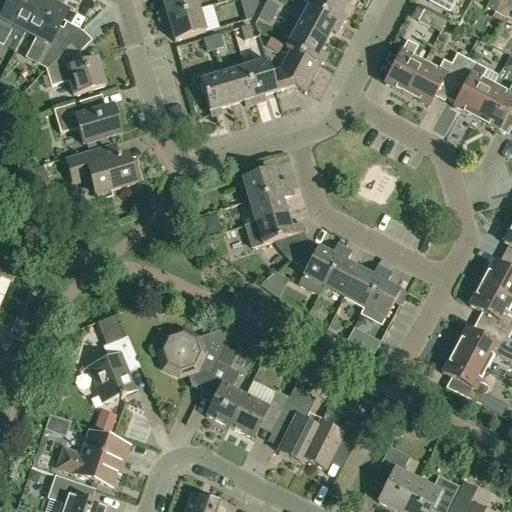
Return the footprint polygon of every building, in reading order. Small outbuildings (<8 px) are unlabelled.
[(25,33),(42,1),(39,0),(10,0),(4,13),(0,10),(0,9),(1,0),(0,0),(0,45),(3,47),(13,27),(25,33)] [(163,22),(198,11),(195,0),(161,0),(165,11),(160,13),(163,22)] [(256,0),(238,0),(245,22),(250,20),(258,6),(256,0)] [(341,15),(347,3),(341,0),(311,0),(308,8),(341,26),(345,17),(341,15)] [(429,0),(428,2),(446,12),(452,0),(455,1),(455,0),(429,0)] [(505,19),(511,3),(511,0),(489,0),(486,8),(505,19)] [(46,70),(68,47),(53,39),(67,14),(42,1),(25,33),(36,39),(26,59),(46,70)] [(265,11),(277,18),(282,10),(269,3),(265,11)] [(336,34),(341,26),(308,8),(297,28),(325,43),(332,31),(336,34)] [(198,11),(163,22),(165,31),(170,29),(174,43),(205,34),(198,11)] [(273,26),(277,18),(265,11),(261,19),(273,26)] [(446,23),(424,11),(417,22),(440,34),(446,23)] [(502,23),(505,19),(495,13),(494,13),(492,18),(502,23)] [(511,22),(505,19),(502,23),(511,28),(511,22)] [(240,30),(244,44),(253,41),(249,28),(240,30)] [(319,55),(325,43),(297,28),(285,49),(290,52),(290,51),(319,66),(323,58),(319,55)] [(211,39),(215,53),(224,50),(220,37),(211,39)] [(207,55),(215,53),(211,39),(203,42),(207,55)] [(267,49),(280,55),(284,47),(272,41),(267,49)] [(412,58),(417,48),(407,42),(384,85),(406,97),(424,64),(412,58)] [(68,47),(46,70),(46,71),(51,88),(69,82),(73,97),(105,87),(97,61),(74,68),(72,62),(79,54),(70,46),(68,47)] [(304,94),(319,66),(290,51),(290,52),(280,71),(270,74),(269,74),(275,93),(293,88),(304,94)] [(455,81),(467,60),(457,55),(451,66),(443,61),(437,72),(424,64),(406,97),(428,109),(443,82),(452,87),(456,81),(455,81)] [(511,59),(510,58),(503,71),(511,75),(511,59)] [(453,108),(475,120),(493,88),(481,82),(487,71),(467,60),(455,81),(456,81),(465,86),(453,108)] [(269,74),(270,74),(267,62),(244,69),(255,105),(264,102),(262,97),(275,93),(269,74)] [(246,108),(255,105),(244,69),(222,76),(232,107),(244,103),(246,108)] [(219,110),(232,107),(222,76),(200,82),(210,118),(220,115),(219,110)] [(511,111),(511,85),(507,95),(493,88),(475,120),(498,132),(510,110),(511,111)] [(82,103),(53,111),(60,135),(78,130),(83,146),(120,135),(112,109),(86,116),(82,103)] [(112,146),(65,160),(73,185),(90,180),(95,197),(135,185),(126,156),(116,159),(112,146)] [(249,203),(291,190),(288,182),(277,185),(272,171),(242,180),(249,203)] [(46,173),(36,176),(41,194),(52,191),(46,173)] [(255,225),(286,215),(282,201),(293,198),(291,190),(249,203),(255,225)] [(302,226),(290,229),(286,215),(255,225),(246,228),(252,250),(262,247),(275,243),(289,261),(307,245),(303,235),(304,234),(302,226)] [(511,226),(503,244),(511,248),(511,226)] [(298,286),(319,297),(323,289),(344,250),(337,246),(331,256),(318,249),(317,250),(307,245),(289,261),(306,271),(302,277),(298,286)] [(343,299),(359,271),(346,264),(352,253),(344,250),(323,289),(343,299)] [(0,307),(4,298),(0,296),(0,278),(11,284),(18,269),(0,255),(0,307)] [(511,273),(493,263),(481,285),(511,301),(511,273)] [(363,310),(384,271),(377,267),(371,278),(359,271),(343,299),(363,310)] [(384,271),(363,310),(384,321),(400,293),(386,286),(392,275),(384,271)] [(511,319),(506,316),(511,304),(511,301),(481,285),(469,307),(492,320),(487,329),(493,332),(508,340),(511,332),(511,319)] [(100,323),(97,325),(106,347),(124,340),(115,317),(100,323)] [(493,332),(488,342),(466,330),(454,352),(486,370),(494,356),(511,365),(511,342),(508,340),(493,332)] [(212,374),(217,363),(230,336),(221,332),(198,340),(182,332),(165,338),(158,353),(163,370),(179,378),(196,372),(198,367),(212,374)] [(362,348),(368,351),(373,354),(375,352),(380,341),(368,336),(362,348)] [(108,360),(89,368),(104,405),(134,392),(124,367),(137,361),(127,338),(124,340),(106,347),(103,348),(108,360)] [(479,383),(486,370),(454,352),(442,375),(464,386),(459,396),(480,407),(489,389),(479,383)] [(229,429),(245,397),(231,390),(239,375),(217,363),(212,374),(204,389),(217,395),(205,418),(229,429)] [(322,421),(302,411),(309,397),(293,389),(288,399),(276,424),(276,425),(290,432),(278,454),(300,465),(320,425),(322,421)] [(276,424),(288,399),(275,393),(268,408),(245,397),(229,429),(252,441),(263,418),(276,424)] [(495,405),(491,413),(500,417),(504,409),(495,405)] [(102,411),(96,428),(111,433),(117,417),(102,411)] [(71,424),(50,417),(44,432),(65,439),(71,424)] [(320,425),(300,465),(301,465),(303,461),(324,472),(335,449),(349,456),(360,435),(339,424),(334,432),(320,425)] [(57,470),(76,476),(109,488),(114,474),(118,475),(123,462),(119,460),(124,446),(90,435),(82,458),(64,451),(57,470)] [(394,511),(401,511),(417,482),(402,474),(409,459),(389,449),(375,476),(388,482),(378,504),(394,511)] [(30,473),(26,483),(34,486),(37,484),(40,477),(30,473)] [(105,511),(106,510),(70,498),(75,485),(55,478),(47,500),(64,506),(62,511),(105,511)] [(417,482),(401,511),(430,511),(434,505),(447,511),(458,488),(438,478),(432,490),(417,482)] [(464,486),(451,511),(452,511),(481,511),(488,498),(464,486)] [(210,511),(215,499),(208,497),(206,502),(191,497),(185,511),(210,511)] [(234,511),(235,511),(219,507),(221,502),(215,499),(210,511),(234,511)]
